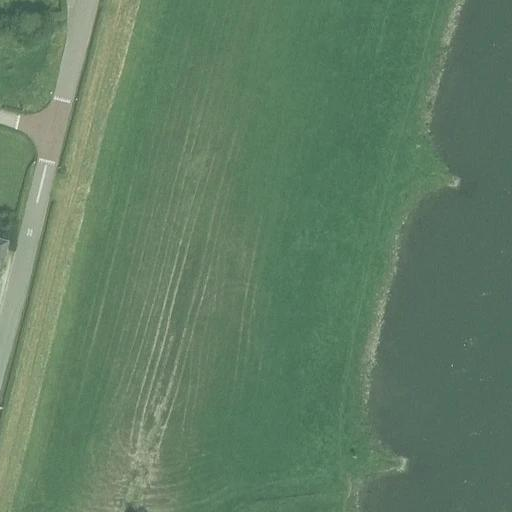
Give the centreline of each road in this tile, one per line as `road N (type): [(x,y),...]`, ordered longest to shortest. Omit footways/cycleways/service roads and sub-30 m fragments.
road 1 (tertiary): [(0,359),(54,131)]
road 2 (tertiary): [(54,131),(89,0)]
